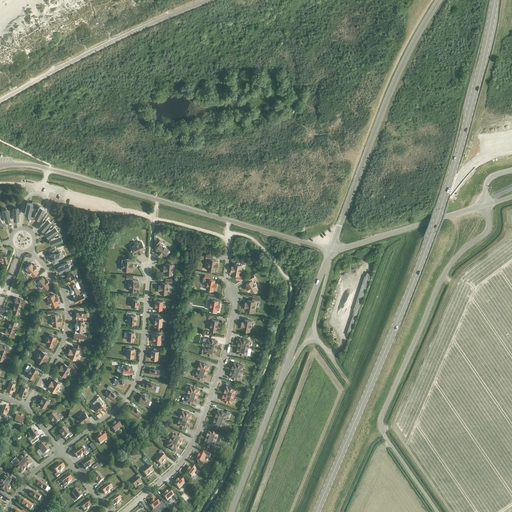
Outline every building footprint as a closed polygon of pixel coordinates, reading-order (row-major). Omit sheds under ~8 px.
[(28,216),(28,217),(28,218),(29,218),(29,219),(31,220),(32,220),(33,219),(34,219),(35,218),(35,217),(38,219),(44,209),(39,207),(40,205),(37,203),(36,202),(32,202),(32,204),(27,203),(24,214),(28,215),(28,216)] [(40,226),(44,230),(50,223),(46,219),(46,220),(44,219),(43,221),(44,221),(40,226)] [(46,232),(49,237),(57,231),(54,227),(53,227),(52,226),(50,227),(51,229),(46,232)] [(51,239),(53,245),(61,241),(59,236),(58,236),(57,235),(55,236),(56,237),(51,239)] [(166,246),(160,242),(161,240),(158,238),(154,243),(158,246),(155,249),(158,251),(157,253),(160,255),(162,254),(164,255),(166,257),(170,251),(165,248),(166,246)] [(137,251),(138,253),(142,251),(141,249),(144,248),(141,242),(138,244),(138,243),(137,242),(134,244),(135,245),(131,247),(134,253),(137,251)] [(53,260),(54,262),(57,260),(57,259),(61,257),(59,252),(55,254),(54,252),(56,251),(55,247),(49,250),(51,253),(51,254),(50,255),(51,257),(50,257),(52,260),(53,260)] [(210,272),(212,272),(212,271),(212,270),(214,271),(215,268),(217,268),(218,264),(216,263),(216,260),(212,259),(213,255),(206,254),(206,257),(210,258),(209,263),(207,262),(207,266),(208,266),(208,270),(209,270),(209,271),(210,272)] [(121,263),(121,266),(122,267),(123,267),(122,270),(124,270),(124,271),(125,272),(126,272),(127,271),(129,271),(129,268),(131,268),(132,263),(130,263),(130,259),(132,259),(132,258),(128,255),(128,260),(122,259),(121,263)] [(172,271),(173,271),(174,268),(174,263),(176,263),(176,260),(170,260),(170,263),(170,264),(166,263),(165,266),(163,266),(163,271),(165,271),(165,274),(166,274),(166,275),(167,276),(169,276),(170,275),(170,274),(171,274),(172,271)] [(58,267),(60,272),(64,270),(64,271),(67,269),(69,267),(67,263),(65,264),(61,265),(61,266),(58,267)] [(237,276),(236,279),(242,280),(243,277),(239,276),(240,272),(241,272),(242,269),(241,268),(240,268),(241,265),(239,265),(239,264),(239,263),(237,263),(236,263),(236,264),(234,264),(234,267),(232,266),(231,271),(233,271),(233,274),(237,275),(237,276)] [(28,271),(27,272),(29,274),(30,273),(33,276),(38,272),(36,270),(38,268),(34,264),(33,266),(31,264),(26,268),(28,271)] [(73,275),(77,273),(76,271),(75,269),(71,271),(72,275),(70,276),(67,277),(68,277),(64,279),(66,284),(67,283),(69,286),(75,284),(73,280),(76,279),(73,275)] [(207,286),(206,289),(213,290),(213,287),(216,288),(216,283),(214,283),(215,280),(210,279),(210,278),(211,278),(211,275),(205,274),(205,277),(208,278),(208,282),(207,282),(206,282),(206,285),(207,286)] [(250,281),(246,283),(248,286),(246,287),(248,291),(250,290),(252,292),(253,292),(254,292),(255,293),(256,292),(257,291),(256,290),(258,289),(256,286),(257,285),(255,282),(254,283),(252,279),(255,277),(254,274),(248,278),(250,280),(250,281)] [(134,291),(136,291),(136,288),(138,288),(138,283),(136,283),(136,280),(132,280),(132,279),(132,276),(126,275),(126,279),(130,279),(129,283),(128,283),(128,287),(129,287),(129,290),(131,291),(131,292),(133,292),(134,292),(134,291)] [(48,287),(49,286),(47,283),(49,282),(46,278),(44,280),(43,278),(39,281),(37,278),(33,281),(35,284),(36,283),(38,286),(37,286),(42,292),(44,290),(45,289),(46,290),(47,290),(49,289),(49,287),(48,287)] [(171,282),(172,279),(165,279),(165,282),(165,283),(161,282),(160,285),(158,285),(158,290),(160,290),(160,293),(166,294),(167,290),(168,290),(169,287),(167,287),(167,282),(171,282)] [(73,294),(79,292),(75,284),(69,286),(70,289),(70,290),(70,291),(72,292),(73,294)] [(50,304),(51,307),(58,304),(56,302),(58,301),(57,296),(55,297),(54,295),(49,296),(49,295),(48,292),(42,295),(43,298),(47,296),(49,300),(48,300),(49,300),(47,301),(49,304),(50,304)] [(79,292),(73,294),(73,295),(74,298),(73,298),(75,303),(79,301),(79,302),(81,301),(81,300),(84,298),(82,294),(80,295),(79,292)] [(256,301),(255,301),(259,301),(259,297),(253,296),(252,301),(248,300),(248,303),(245,303),(245,307),(247,308),(246,311),(248,311),(248,312),(250,313),(251,312),(251,311),(253,312),(253,308),(254,308),(255,308),(256,301)] [(210,306),(210,310),(216,311),(217,308),(219,309),(220,304),(218,304),(218,301),(212,299),(211,303),(209,303),(209,306),(210,306)] [(17,314),(21,305),(16,303),(15,306),(14,306),(13,309),(14,309),(12,312),(17,314)] [(54,326),(55,327),(57,327),(57,326),(57,325),(59,325),(59,322),(61,322),(61,317),(58,317),(58,314),(53,315),(53,314),(54,314),(53,311),(47,311),(47,315),(51,314),(52,319),(50,319),(51,322),(52,322),(52,326),(54,326)] [(76,321),(83,322),(83,318),(86,319),(86,314),(82,313),(80,312),(80,313),(76,313),(76,318),(77,318),(76,321)] [(135,319),(135,316),(131,315),(131,312),(126,312),(126,315),(129,315),(128,323),(135,324),(135,321),(135,319)] [(155,323),(154,326),(161,326),(162,318),(166,318),(166,315),(160,315),(159,318),(155,317),(155,320),(155,323)] [(210,326),(210,330),(216,331),(217,328),(219,329),(220,324),(218,323),(218,321),(212,319),(211,323),(210,323),(209,326),(210,326)] [(251,321),(245,319),(244,322),(242,322),(241,327),(243,327),(243,330),(249,331),(250,328),(250,327),(251,328),(252,324),(251,324),(251,321)] [(13,331),(16,322),(11,320),(10,324),(9,324),(9,326),(8,329),(13,331)] [(81,334),(82,331),(75,330),(75,333),(74,333),(73,338),(77,339),(79,340),(79,339),(83,340),(84,335),(81,334)] [(160,343),(160,335),(164,335),(164,332),(158,331),(158,334),(154,334),(153,337),(153,339),(153,342),(160,343)] [(47,341),(46,344),(52,347),(53,344),(55,345),(57,340),(55,339),(56,337),(49,334),(48,338),(47,337),(45,341),(47,341)] [(206,346),(216,348),(216,347),(217,344),(217,341),(214,340),(212,339),(211,340),(208,339),(207,342),(206,344),(206,346)] [(238,346),(248,348),(248,346),(249,344),(248,344),(249,341),(245,340),(243,339),(239,339),(239,342),(238,342),(238,344),(238,346)] [(37,361),(37,362),(37,363),(39,364),(40,363),(42,363),(43,361),(45,362),(47,358),(46,357),(47,354),(43,352),(43,351),(44,351),(45,349),(40,345),(38,348),(42,350),(39,354),(38,353),(36,356),(38,357),(36,360),(37,361)] [(74,359),(75,359),(76,356),(77,356),(78,357),(79,353),(78,353),(79,349),(83,350),(84,347),(78,345),(77,348),(77,349),(73,347),(72,350),(70,349),(68,354),(70,354),(69,357),(71,358),(70,359),(71,359),(72,360),(73,360),(74,359)] [(127,349),(126,357),(133,357),(133,354),(133,352),(134,349),(129,349),(129,346),(125,346),(125,349),(127,349)] [(215,350),(216,348),(206,346),(206,348),(205,348),(205,350),(204,353),(202,353),(201,355),(205,356),(206,353),(208,354),(210,355),(214,355),(215,352),(216,350),(215,350)] [(248,349),(248,348),(238,346),(238,348),(237,348),(237,350),(237,353),(240,354),(243,355),(243,354),(247,355),(247,352),(248,349)] [(157,359),(158,351),(162,352),(162,348),(156,348),(155,351),(151,351),(151,353),(151,356),(150,359),(157,359)] [(197,369),(207,373),(207,371),(208,371),(208,369),(209,366),(206,365),(206,364),(204,364),(203,364),(200,362),(199,366),(198,366),(198,368),(197,369)] [(231,369),(241,373),(241,371),(242,371),(242,369),(243,366),(240,365),(240,364),(238,363),(238,364),(234,362),(233,366),(232,366),(232,368),(231,369)] [(61,377),(62,376),(63,376),(64,376),(66,374),(66,373),(67,374),(69,371),(68,371),(68,370),(70,367),(74,369),(75,366),(70,363),(68,365),(68,366),(64,364),(63,366),(61,365),(58,369),(60,371),(59,373),(60,374),(60,375),(60,376),(61,377)] [(127,375),(127,373),(131,373),(132,368),(129,367),(129,366),(127,366),(126,367),(125,367),(125,365),(122,364),(121,370),(123,370),(122,372),(123,372),(123,374),(127,375)] [(28,376),(28,377),(28,378),(29,379),(30,379),(31,378),(32,379),(34,376),(36,377),(38,373),(36,372),(38,370),(31,366),(29,369),(27,372),(28,372),(27,376),(28,376)] [(206,374),(207,373),(197,369),(197,371),(196,371),(196,373),(195,376),(198,378),(200,379),(201,378),(204,380),(205,376),(206,377),(206,374)] [(240,374),(241,373),(231,369),(231,371),(230,373),(229,376),(233,377),(232,378),(235,379),(235,378),(238,380),(239,376),(240,376),(241,374),(240,374)] [(50,386),(49,389),(55,392),(56,389),(57,389),(58,390),(59,387),(58,386),(60,383),(54,380),(53,382),(51,381),(48,385),(50,386)] [(116,385),(124,388),(126,383),(123,382),(124,381),(122,380),(121,381),(118,380),(116,385)] [(9,381),(6,390),(12,392),(13,389),(14,389),(15,387),(14,386),(15,383),(9,381)] [(150,384),(147,383),(145,388),(148,389),(147,392),(150,393),(151,390),(157,392),(159,386),(152,384),(153,383),(150,383),(150,384)] [(22,386),(19,394),(24,396),(25,393),(26,393),(27,391),(26,391),(27,388),(22,386)] [(188,393),(197,397),(198,395),(199,393),(198,393),(200,390),(196,388),(194,387),(194,388),(190,386),(189,390),(189,389),(188,392),(188,393)] [(224,393),(233,396),(234,395),(235,393),(235,392),(236,389),(232,388),(230,387),(226,386),(225,389),(224,391),(224,393)] [(113,394),(110,392),(107,396),(114,402),(117,397),(115,395),(115,394),(113,393),(113,394)] [(196,398),(197,397),(188,393),(187,395),(186,397),(185,400),(183,399),(182,403),(185,404),(186,401),(189,401),(189,402),(191,402),(194,403),(196,400),(197,398),(196,398)] [(233,398),(233,396),(224,393),(223,394),(222,396),(223,396),(221,400),(225,401),(227,402),(231,403),(232,400),(233,398)] [(141,396),(139,401),(147,405),(149,400),(146,398),(147,397),(144,396),(144,397),(141,396)] [(39,404),(45,407),(49,400),(43,397),(42,400),(41,399),(40,402),(39,404)] [(93,409),(93,410),(94,411),(95,411),(96,411),(97,412),(99,410),(101,408),(103,407),(100,403),(103,401),(99,397),(96,399),(99,402),(93,407),(94,408),(93,409)] [(3,407),(0,415),(5,417),(4,419),(7,420),(8,417),(6,416),(7,414),(8,414),(8,412),(9,409),(3,407)] [(133,407),(130,412),(137,417),(140,413),(138,411),(138,410),(136,408),(136,409),(133,407)] [(227,410),(226,413),(223,412),(221,411),(218,410),(216,413),(215,415),(216,415),(215,417),(225,420),(225,419),(226,417),(227,413),(230,414),(231,412),(227,410)] [(180,418),(189,421),(190,420),(191,418),(190,417),(192,414),(188,413),(186,412),(182,411),(181,414),(180,416),(180,418)] [(56,417),(55,415),(56,414),(54,412),(51,414),(53,416),(49,419),(51,421),(52,423),(54,425),(59,421),(62,419),(59,415),(56,417)] [(86,419),(89,418),(85,412),(78,417),(82,423),(84,421),(86,419)] [(17,415),(15,421),(23,424),(25,418),(22,417),(20,416),(17,415)] [(224,422),(225,420),(215,417),(215,418),(214,418),(213,420),(214,421),(213,424),(216,425),(218,426),(222,427),(223,424),(224,422)] [(189,423),(189,421),(180,418),(179,419),(178,421),(177,425),(181,426),(183,427),(187,428),(188,425),(189,423)] [(113,426),(111,428),(115,433),(121,427),(117,422),(115,424),(113,426)] [(71,433),(69,434),(65,428),(59,432),(61,435),(63,437),(64,439),(68,436),(69,438),(72,436),(71,433)] [(33,441),(30,443),(32,446),(37,442),(35,439),(39,437),(37,435),(37,434),(35,433),(34,430),(28,434),(33,441)] [(206,440),(215,443),(216,442),(217,440),(217,439),(218,436),(214,435),(212,434),(208,433),(207,436),(206,438),(206,440)] [(98,437),(96,439),(100,444),(107,439),(103,434),(100,435),(98,437)] [(171,441),(179,446),(180,445),(181,445),(182,443),(181,443),(183,440),(180,438),(180,437),(178,436),(175,434),(173,437),(172,439),(171,441)] [(215,445),(215,443),(206,440),(205,441),(204,443),(203,447),(207,448),(209,449),(211,449),(211,452),(214,453),(215,450),(213,450),(214,447),(215,445)] [(179,447),(179,446),(171,441),(170,442),(169,444),(167,447),(170,449),(172,450),(176,452),(177,449),(178,449),(179,447)] [(45,453),(49,451),(47,448),(46,446),(44,444),(39,448),(44,455),(42,456),(44,458),(47,456),(45,453)] [(87,451),(85,453),(81,448),(74,454),(77,458),(80,456),(81,457),(82,456),(82,455),(84,453),(86,456),(89,453),(87,451)] [(166,459),(162,456),(164,454),(161,451),(159,453),(161,455),(156,461),(161,466),(163,463),(164,462),(166,459)] [(19,461),(26,468),(27,467),(28,467),(29,466),(29,465),(31,463),(29,460),(27,458),(27,459),(25,457),(27,455),(24,453),(23,455),(24,456),(22,458),(20,460),(19,461)] [(197,462),(198,463),(199,464),(200,464),(201,463),(202,464),(206,457),(209,458),(211,455),(205,453),(204,455),(200,454),(198,456),(197,458),(196,461),(198,462),(197,462)] [(94,465),(93,464),(89,459),(82,465),(86,469),(88,467),(89,468),(91,467),(93,470),(98,466),(96,464),(94,465)] [(25,469),(26,468),(19,461),(18,462),(16,464),(14,466),(17,469),(18,471),(21,473),(24,471),(25,470),(25,469)] [(148,467),(142,472),(146,477),(149,475),(151,474),(153,472),(150,468),(152,466),(147,461),(145,463),(148,467)] [(58,473),(60,472),(62,471),(62,470),(64,468),(61,464),(54,469),(57,474),(55,475),(56,478),(60,475),(58,473)] [(188,471),(186,473),(191,477),(196,471),(199,473),(201,470),(196,467),(194,469),(191,467),(189,469),(188,471)] [(96,482),(98,484),(103,480),(98,473),(93,477),(95,480),(96,482)] [(3,481),(11,487),(12,485),(13,484),(13,483),(15,481),(12,478),(10,477),(7,475),(5,478),(3,479),(4,480),(3,481)] [(142,484),(139,480),(141,478),(138,475),(136,477),(137,479),(131,484),(135,489),(137,487),(138,487),(139,485),(142,484)] [(68,476),(61,481),(64,485),(62,486),(64,488),(67,486),(66,485),(67,484),(68,484),(69,483),(69,482),(72,480),(68,476)] [(176,483),(174,485),(179,489),(185,483),(180,479),(178,481),(176,482),(176,483)] [(10,488),(11,487),(3,481),(2,482),(0,484),(0,487),(2,489),(3,491),(4,490),(7,493),(9,490),(10,488)] [(48,487),(45,485),(47,483),(44,481),(42,483),(39,481),(37,486),(40,488),(39,488),(41,490),(42,489),(45,491),(48,487)] [(113,487),(111,488),(108,484),(101,490),(105,494),(107,492),(108,493),(110,492),(109,491),(111,490),(112,491),(114,490),(113,487)] [(77,490),(72,494),(77,500),(82,496),(81,494),(79,492),(77,490)] [(35,499),(38,501),(41,497),(33,491),(30,495),(33,497),(32,498),(34,499),(35,499)] [(165,494),(163,496),(167,501),(173,496),(176,500),(179,498),(174,492),(172,494),(169,491),(167,493),(165,494)] [(117,496),(110,502),(114,506),(116,504),(117,505),(119,503),(118,503),(121,501),(117,496)] [(161,502),(159,504),(155,500),(153,502),(151,503),(149,505),(153,510),(160,505),(161,507),(163,505),(161,502)] [(25,501),(22,505),(25,507),(27,509),(27,508),(30,511),(33,506),(25,501)] [(78,508),(80,506),(84,511),(87,509),(87,510),(89,508),(88,507),(91,505),(88,501),(82,505),(80,503),(76,506),(78,508)]
